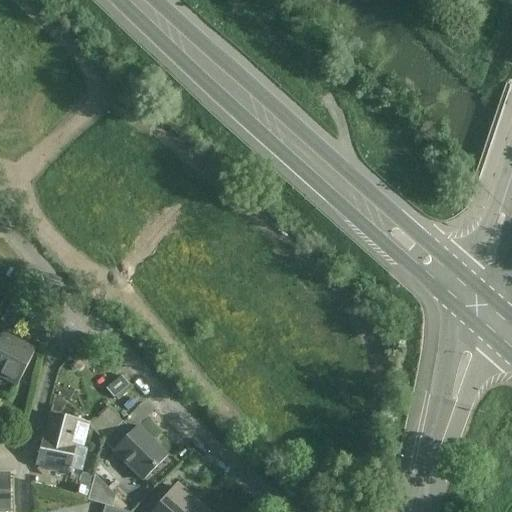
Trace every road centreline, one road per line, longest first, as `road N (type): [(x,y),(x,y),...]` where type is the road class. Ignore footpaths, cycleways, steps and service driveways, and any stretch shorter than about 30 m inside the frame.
road 1 (primary): [(465,289),(144,0)]
road 2 (unclassified): [(294,511),(70,289)]
road 3 (residential): [(24,511),(22,461),(70,289)]
road 4 (tertiary): [(465,289),(430,472)]
road 5 (tertiary): [(430,472),(493,313)]
road 6 (tertiary): [(511,170),(495,195),(465,289)]
